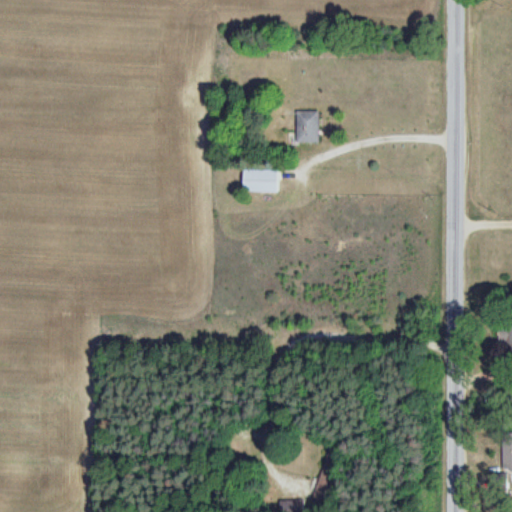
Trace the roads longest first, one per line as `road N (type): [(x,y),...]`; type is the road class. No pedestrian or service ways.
road 1 (residential): [(440,511),(442,0)]
road 2 (residential): [(441,413),(242,381),(192,448)]
